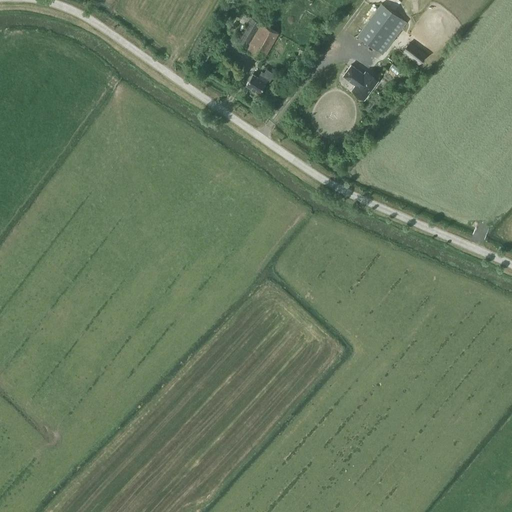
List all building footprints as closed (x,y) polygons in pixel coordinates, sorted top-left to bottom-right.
[(401,17),(382,3),(358,35),(377,50),(401,17)] [(251,16),(235,43),(246,50),(263,60),(279,33),(251,16)] [(426,54),(409,41),(402,51),(419,64),(426,54)] [(356,84),(352,89),(365,98),(378,79),(365,70),(364,73),(351,64),(343,75),(356,84)] [(264,72),(262,71),(260,74),(260,73),(258,76),(253,73),(246,84),(259,93),(268,79),(270,80),(274,73),(267,68),(264,72)]
